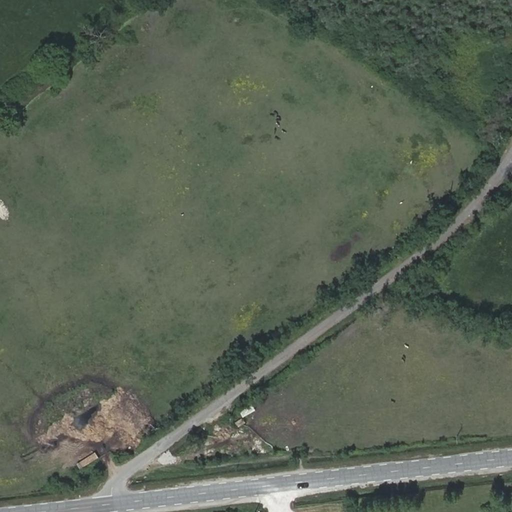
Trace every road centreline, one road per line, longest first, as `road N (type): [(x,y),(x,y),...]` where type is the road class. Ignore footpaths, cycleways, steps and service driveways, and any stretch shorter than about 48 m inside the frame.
road 1 (unclassified): [(511,145),(481,195),(121,478),(113,503)]
road 2 (secondary): [(511,457),(113,503)]
